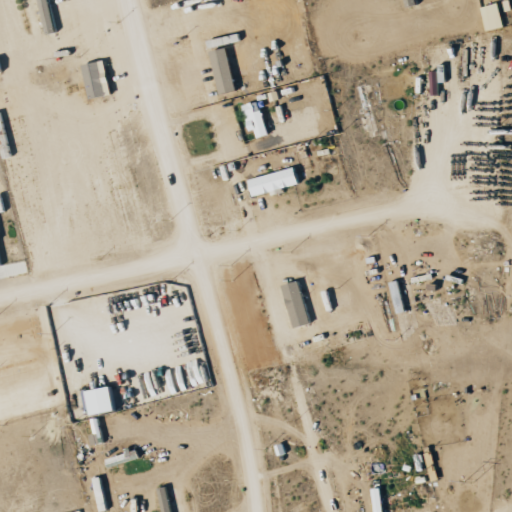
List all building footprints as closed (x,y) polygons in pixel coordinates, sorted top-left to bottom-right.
[(488,31),(506,28),(502,4),(484,7),(488,31)] [(239,91),(229,48),(213,52),(223,94),(239,91)] [(85,65),(92,99),(112,95),(106,61),(85,65)] [(260,138),(269,136),(263,102),(247,104),(251,132),(259,131),(260,138)] [(303,185),(298,168),(252,180),(257,197),(303,185)] [(0,278),(27,273),(25,261),(4,265),(0,240),(0,278)] [(285,286),(297,329),(313,325),(302,282),(285,286)] [(377,489),(378,511),(386,511),(386,488),(377,489)]
